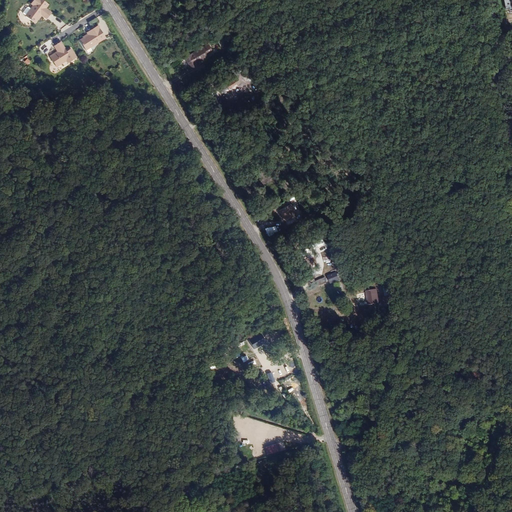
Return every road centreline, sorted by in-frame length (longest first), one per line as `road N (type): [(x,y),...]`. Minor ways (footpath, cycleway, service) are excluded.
road 1 (secondary): [(109,2),(279,280),(352,511)]
road 2 (track): [(0,331),(330,436)]
road 3 (track): [(330,436),(122,511)]
